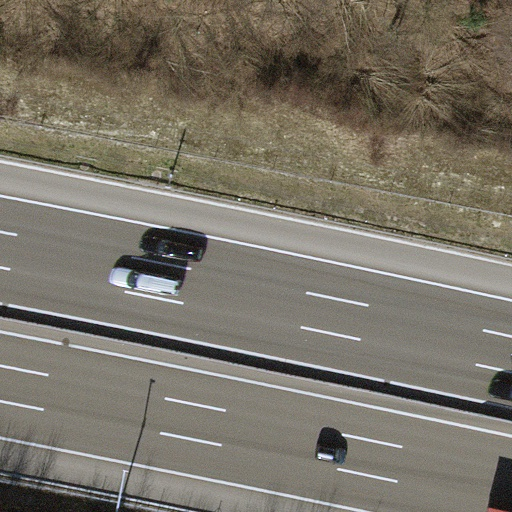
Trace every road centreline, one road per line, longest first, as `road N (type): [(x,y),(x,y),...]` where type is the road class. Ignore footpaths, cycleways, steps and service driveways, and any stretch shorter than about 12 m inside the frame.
road 1 (motorway): [(0,384),(511,490)]
road 2 (motorway): [(511,354),(0,249)]
